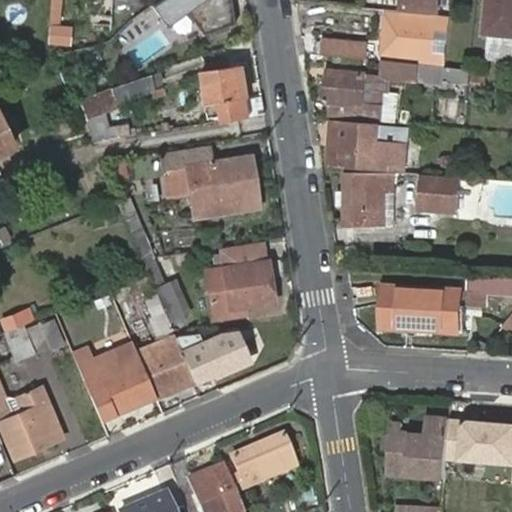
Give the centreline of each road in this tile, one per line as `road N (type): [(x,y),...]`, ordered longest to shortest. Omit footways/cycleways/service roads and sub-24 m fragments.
road 1 (residential): [(327,370),(274,0)]
road 2 (residential): [(327,370),(0,509)]
road 3 (residential): [(511,379),(327,370)]
road 4 (residential): [(349,511),(327,370)]
